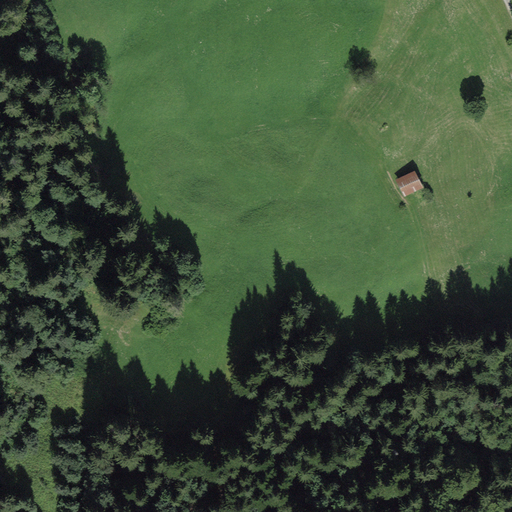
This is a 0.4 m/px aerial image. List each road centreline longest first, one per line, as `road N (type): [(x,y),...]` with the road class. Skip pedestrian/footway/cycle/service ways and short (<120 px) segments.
road 1 (track): [(169,0),(179,57),(215,121),(231,125),(259,112),(316,118),(342,126),(371,155)]
road 2 (track): [(436,0),(349,106),(350,132)]
